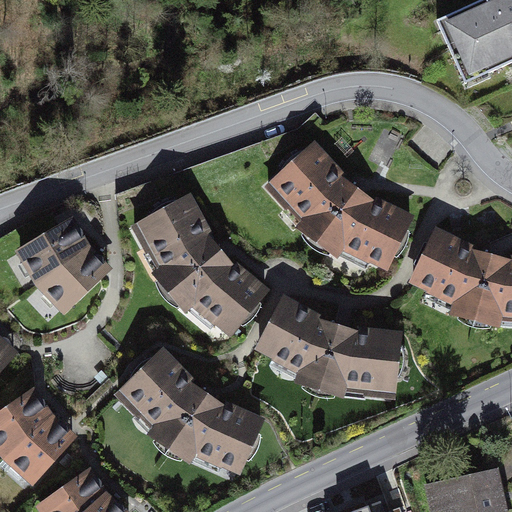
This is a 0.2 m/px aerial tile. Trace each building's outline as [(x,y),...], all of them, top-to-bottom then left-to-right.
[(511,0),(495,0),(438,25),(467,92),(511,72),(511,0)] [(390,272),(413,215),(355,188),(322,145),(270,189),(320,242),(390,272)] [(189,200),(140,226),(172,289),(232,332),(267,292),(219,255),(189,200)] [(73,225),(20,253),(40,285),(87,248),(73,225)] [(438,234),(415,282),(477,312),(511,314),(511,262),(495,262),(438,234)] [(105,267),(87,248),(40,285),(65,310),(105,267)] [(342,328),(288,302),(258,348),(318,382),(394,396),(402,338),(342,328)] [(0,366),(10,354),(0,343),(0,366)] [(161,356),(121,394),(177,447),(239,471),(263,423),(207,396),(161,356)] [(29,397),(0,417),(0,448),(7,457),(49,417),(29,397)] [(68,440),(49,417),(7,457),(36,480),(68,440)] [(511,511),(506,475),(453,484),(457,511),(511,511)] [(87,477),(42,508),(45,511),(90,511),(105,498),(87,477)] [(118,511),(105,498),(90,511),(118,511)]
